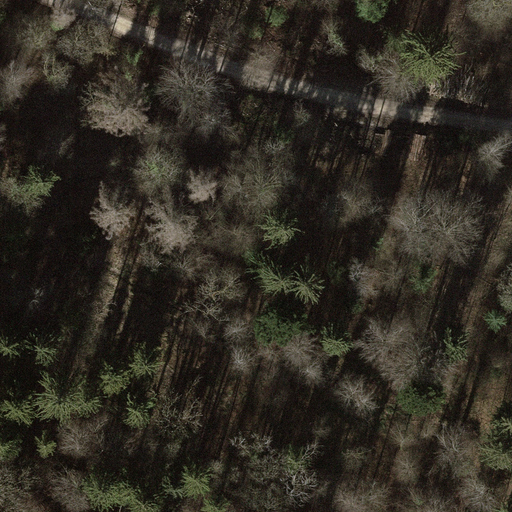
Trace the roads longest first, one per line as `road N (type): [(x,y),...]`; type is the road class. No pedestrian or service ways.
road 1 (track): [(64,0),(256,78),(511,127)]
road 2 (track): [(292,368),(139,295),(0,206)]
